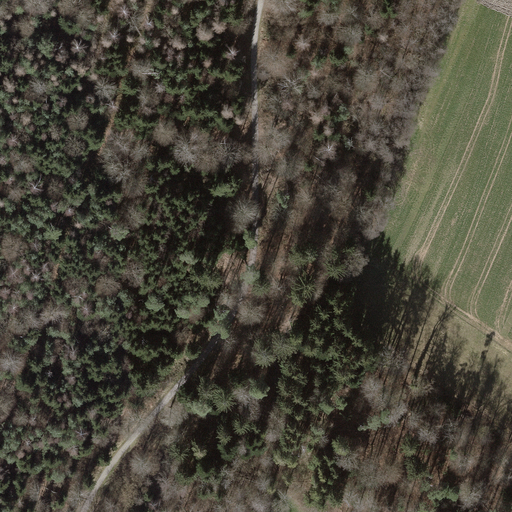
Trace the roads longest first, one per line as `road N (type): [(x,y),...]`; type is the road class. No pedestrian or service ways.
road 1 (track): [(264,0),(247,285),(124,448),(87,511)]
road 2 (track): [(472,0),(400,197)]
